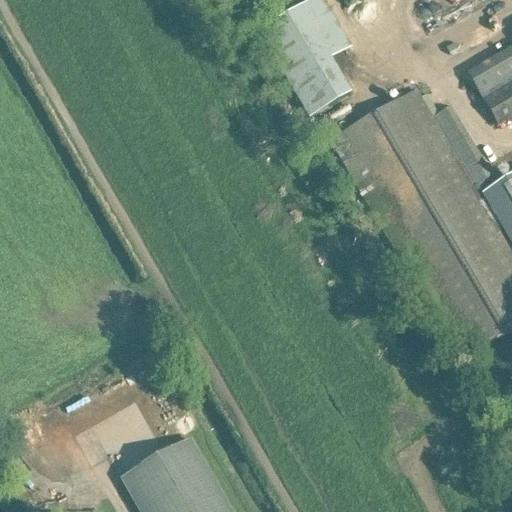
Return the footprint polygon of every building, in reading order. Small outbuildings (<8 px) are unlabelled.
[(255,11),(258,11),(264,10),(266,10),(268,9),(269,8),(272,6),(276,3),(278,1),(277,0),(232,0),(233,1),(237,5),(240,7),(246,10),(249,11),(252,11),(255,11)] [(300,121),(346,99),(328,61),(348,51),(323,0),(316,0),(256,29),(300,121)] [(511,84),(511,50),(469,76),(483,102),(511,84)] [(511,84),(483,102),(499,130),(511,121),(511,84)] [(511,182),(492,194),(486,184),(492,180),(451,111),(432,121),(416,96),(331,146),(460,363),(511,332),(511,257),(500,236),(506,233),(511,242),(511,182)] [(228,511),(191,445),(122,484),(137,511),(228,511)]
